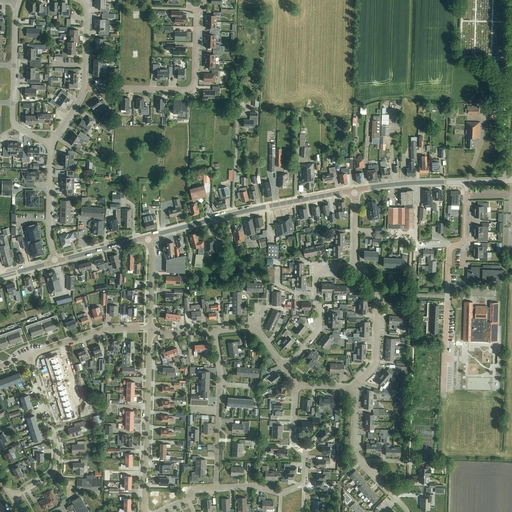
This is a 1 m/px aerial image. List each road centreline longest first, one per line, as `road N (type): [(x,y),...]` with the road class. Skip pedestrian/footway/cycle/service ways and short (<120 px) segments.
road 1 (residential): [(143,511),(150,329)]
road 2 (residential): [(445,346),(449,252),(464,241),(466,181)]
road 3 (residential): [(11,497),(48,477),(58,454),(29,356)]
road 4 (residential): [(121,88),(194,89),(197,13)]
road 5 (residential): [(284,367),(318,331),(317,269),(354,266)]
road 6 (residential): [(354,388),(375,366),(376,292),(354,266)]
road 7 (residential): [(29,356),(109,328),(150,329)]
road 8 (tertiary): [(231,215),(354,190)]
